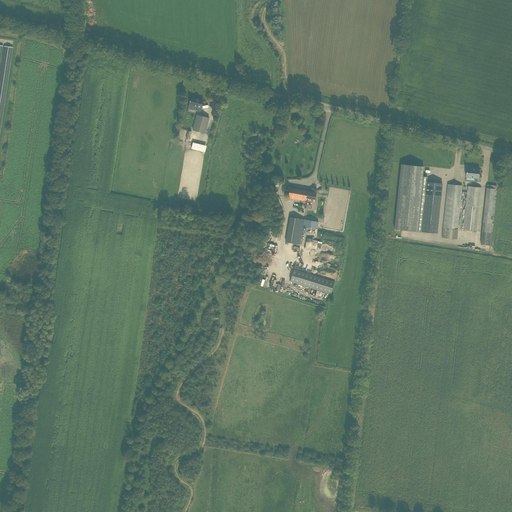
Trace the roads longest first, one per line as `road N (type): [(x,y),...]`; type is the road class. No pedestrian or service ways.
road 1 (unclassified): [(511,155),(0,16)]
road 2 (track): [(348,511),(390,123)]
road 3 (unknown): [(330,108),(315,174),(283,186),(286,276)]
